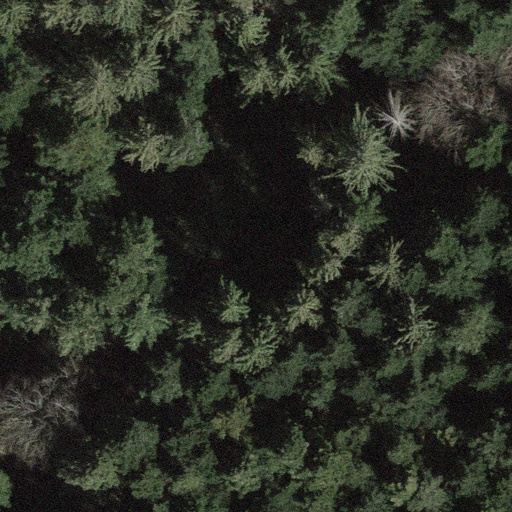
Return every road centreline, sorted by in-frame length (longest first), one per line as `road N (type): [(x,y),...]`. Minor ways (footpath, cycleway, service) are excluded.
road 1 (track): [(503,0),(344,184),(112,367),(79,460),(33,511)]
road 2 (track): [(79,460),(0,346)]
